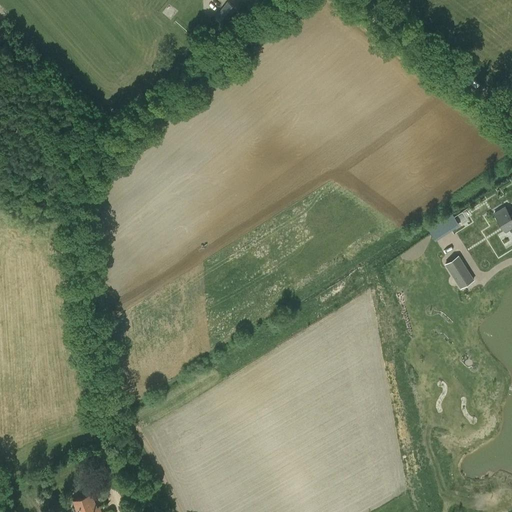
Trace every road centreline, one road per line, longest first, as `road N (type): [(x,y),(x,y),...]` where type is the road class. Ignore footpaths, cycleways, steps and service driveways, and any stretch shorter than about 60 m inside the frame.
road 1 (track): [(280,0),(85,166),(72,193),(121,511)]
road 2 (unclassified): [(511,101),(373,0)]
